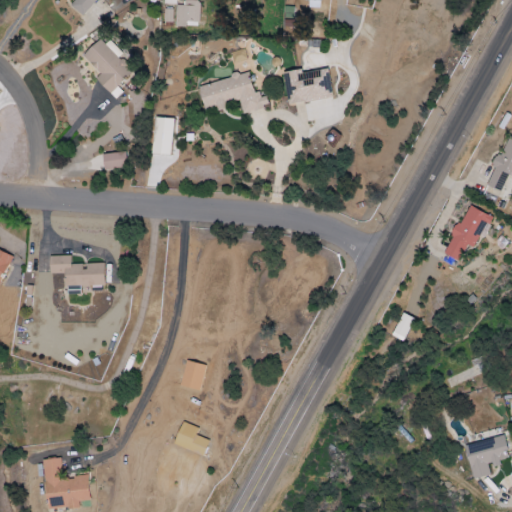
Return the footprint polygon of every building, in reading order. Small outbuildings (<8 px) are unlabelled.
[(82,16),(96,0),(74,0),(70,5),(82,16)] [(199,27),(199,1),(184,1),(184,6),(176,6),(176,26),(199,27)] [(175,22),(175,8),(164,8),(164,23),(175,22)] [(82,55),(100,74),(96,79),(110,94),(132,73),(100,39),(82,55)] [(246,61),(245,50),(230,52),(232,63),(246,61)] [(283,73),(288,105),(333,98),(329,70),(303,74),(303,69),(283,73)] [(197,86),(204,110),(215,107),(217,112),(226,109),(225,103),(239,100),(242,114),(269,107),(266,96),(256,99),(249,72),(197,86)] [(511,175),(511,137),(507,135),(487,186),(501,192),(508,174),(511,175)] [(127,167),(126,152),(102,154),(104,170),(127,167)] [(490,215),(466,205),(445,255),(459,261),(466,245),(476,249),(490,215)] [(0,280),(11,256),(0,251),(0,280)] [(49,274),(64,274),(64,295),(81,294),(81,286),(104,286),(104,263),(84,264),(70,264),(70,256),(49,256),(49,274)] [(392,336),(404,341),(413,318),(402,313),(392,336)] [(180,387),(201,390),(205,365),(185,361),(180,387)] [(196,436),(199,428),(182,422),(173,445),(204,456),(209,441),(196,436)] [(491,475),(488,466),(501,463),(500,460),(510,458),(504,435),(465,445),(473,479),(491,475)] [(42,460),(47,510),(79,507),(79,501),(90,500),(88,476),(62,478),(60,459),(42,460)]
